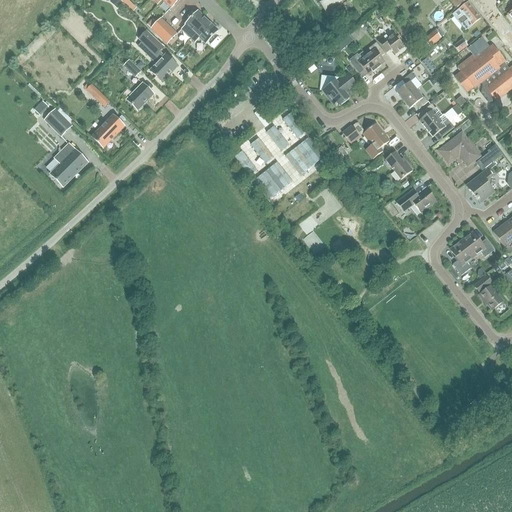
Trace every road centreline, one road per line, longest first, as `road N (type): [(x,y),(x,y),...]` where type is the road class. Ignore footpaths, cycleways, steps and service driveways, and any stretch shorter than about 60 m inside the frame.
road 1 (unclassified): [(0,285),(116,180),(244,42)]
road 2 (residential): [(511,340),(490,335),(433,262),(457,210)]
road 3 (residential): [(373,105),(326,121),(252,30)]
road 4 (residential): [(457,210),(389,115),(373,105)]
